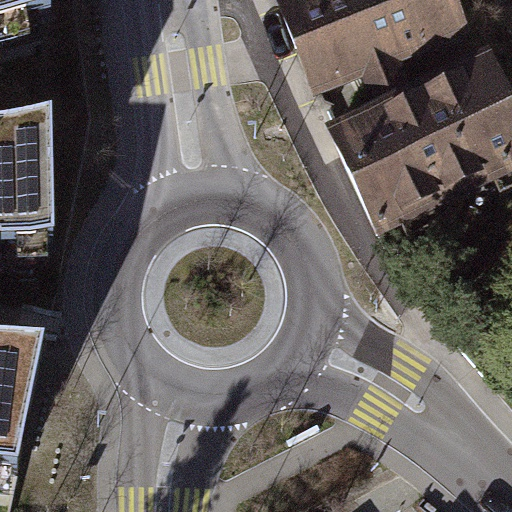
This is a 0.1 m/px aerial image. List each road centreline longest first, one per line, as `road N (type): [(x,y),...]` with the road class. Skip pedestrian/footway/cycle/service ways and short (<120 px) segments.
road 1 (secondary): [(158,0),(158,218)]
road 2 (secondary): [(243,202),(174,0)]
road 3 (tertiary): [(457,444),(404,370),(321,309)]
road 4 (secondary): [(158,218),(126,259),(117,310),(123,336),(153,379)]
road 5 (tertiary): [(294,370),(457,444)]
road 6 (secondary): [(321,309),(319,280),(293,230),(243,202)]
road 7 (secondary): [(153,379),(144,511)]
